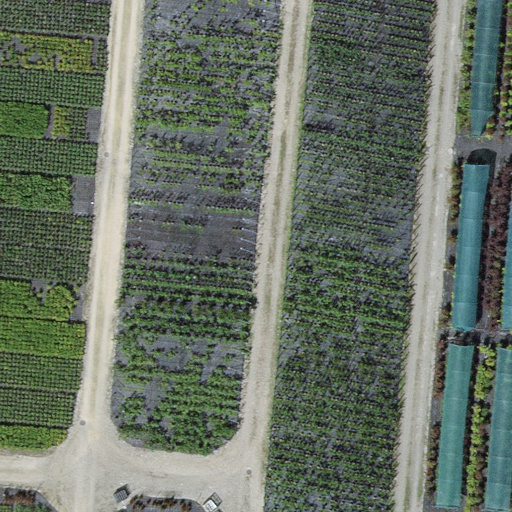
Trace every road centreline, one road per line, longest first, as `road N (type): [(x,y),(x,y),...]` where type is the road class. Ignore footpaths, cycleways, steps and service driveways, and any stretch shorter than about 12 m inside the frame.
road 1 (track): [(244,511),(297,0)]
road 2 (track): [(81,511),(124,0)]
road 3 (track): [(400,511),(441,0)]
road 4 (track): [(0,463),(248,477)]
